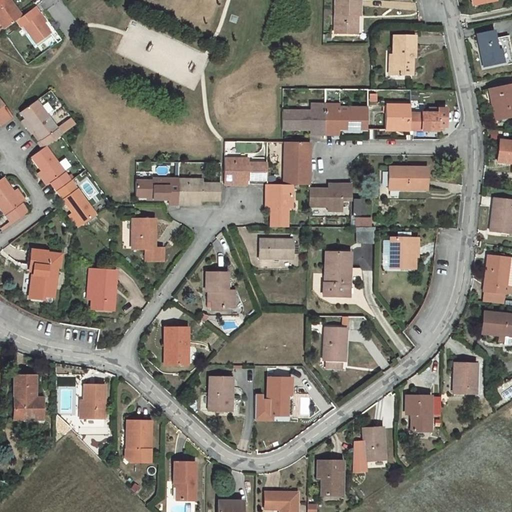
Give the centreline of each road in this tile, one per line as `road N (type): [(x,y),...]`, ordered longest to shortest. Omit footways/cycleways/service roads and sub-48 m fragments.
road 1 (residential): [(118,366),(226,458),(268,463),(292,452),(418,357),(447,323),(463,268),(473,147)]
road 2 (residential): [(118,366),(212,225),(241,205)]
road 3 (residential): [(473,147),(446,0)]
road 4 (residential): [(473,147),(360,148),(331,163)]
road 5 (residential): [(0,332),(46,352),(118,366)]
